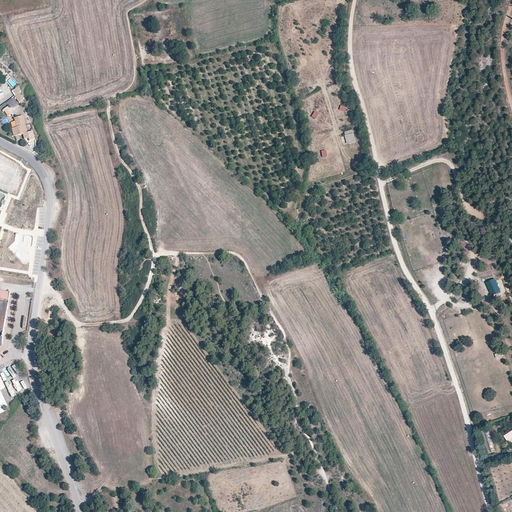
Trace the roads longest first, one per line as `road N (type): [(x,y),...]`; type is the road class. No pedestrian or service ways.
road 1 (track): [(492,511),(430,305),(397,253),(350,63),(353,0)]
road 2 (track): [(39,286),(73,323),(90,326),(132,315),(161,254),(241,258),(281,329),(295,415),(337,511)]
road 3 (residential): [(80,511),(30,370),(50,194),(32,160),(0,141)]
road 4 (track): [(138,0),(125,10),(130,78),(108,105),(153,258)]
road 5 (track): [(379,184),(446,162),(471,215)]
